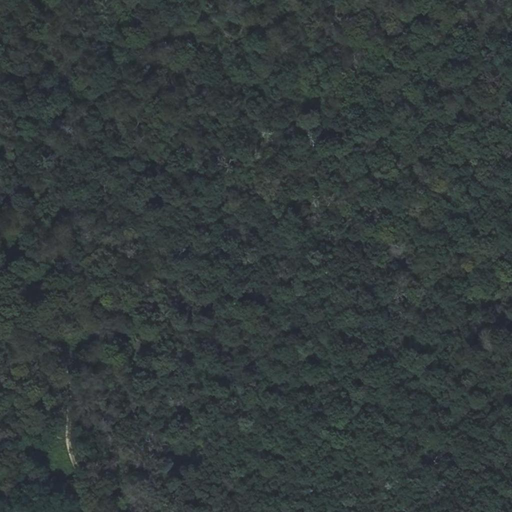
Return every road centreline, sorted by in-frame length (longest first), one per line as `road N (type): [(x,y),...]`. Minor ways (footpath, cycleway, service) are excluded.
road 1 (track): [(0,88),(123,51),(290,21),(372,19),(511,41)]
road 2 (track): [(81,511),(57,342),(0,244)]
